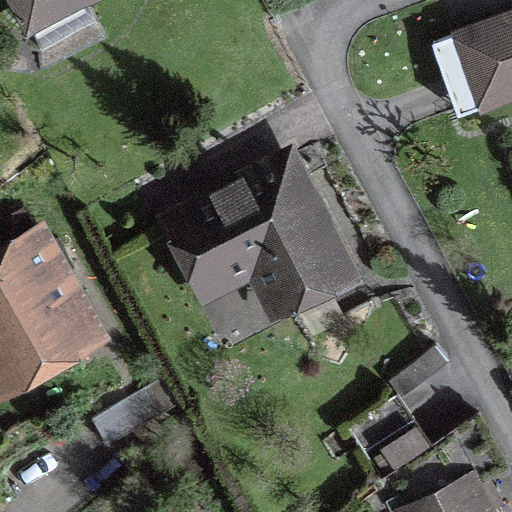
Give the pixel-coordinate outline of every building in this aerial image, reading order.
[(16,0),(25,16),(56,0),(16,0)] [(511,11),(452,33),(477,104),(511,91),(511,11)] [(288,155),(171,215),(208,287),(271,254),(291,294),(346,266),(288,155)] [(0,254),(0,361),(43,337),(52,354),(92,332),(37,234),(0,254)] [(169,371),(91,416),(106,442),(183,397),(169,371)] [(364,450),(413,417),(397,392),(347,425),(364,450)] [(488,511),(472,478),(505,460),(478,410),(357,495),(365,511),(394,511),(406,506),(409,511),(488,511)] [(430,441),(413,417),(364,450),(381,475),(430,441)]
